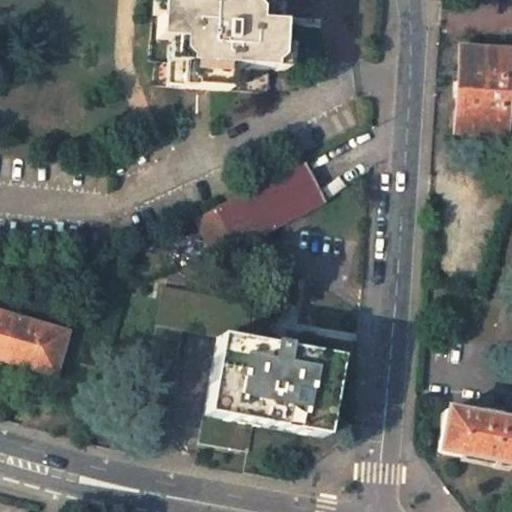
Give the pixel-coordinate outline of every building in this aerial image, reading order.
[(157,0),(155,39),(177,40),(176,48),(183,57),(182,70),(190,80),(189,89),(227,91),(229,67),(276,69),(279,25),(255,23),(255,16),(248,6),(248,0),(157,0)] [(462,51),(456,134),(500,138),(505,53),(462,51)] [(301,165),(213,212),(233,251),(268,233),(323,204),(301,165)] [(162,289),(134,436),(162,441),(190,294),(162,289)] [(0,358),(11,320),(0,317),(0,358)] [(0,358),(0,363),(53,378),(66,336),(11,320),(0,358)] [(216,338),(202,416),(232,422),(314,437),(328,360),(286,352),(246,344),(216,338)] [(511,424),(443,412),(436,454),(511,468),(511,424)]
